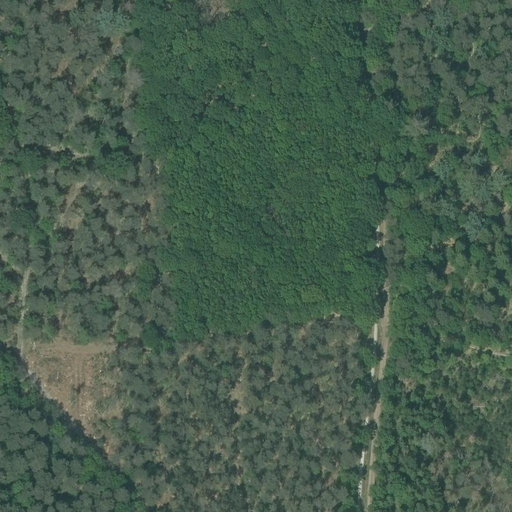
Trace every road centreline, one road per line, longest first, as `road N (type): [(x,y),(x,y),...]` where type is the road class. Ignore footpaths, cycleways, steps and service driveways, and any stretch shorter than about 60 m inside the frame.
road 1 (track): [(369,511),(389,276),(376,88),(361,0)]
road 2 (track): [(17,154),(137,162),(184,145),(359,43)]
road 3 (track): [(377,330),(167,354),(16,352)]
road 4 (track): [(13,358),(25,304),(17,154)]
road 5 (track): [(36,386),(145,508)]
